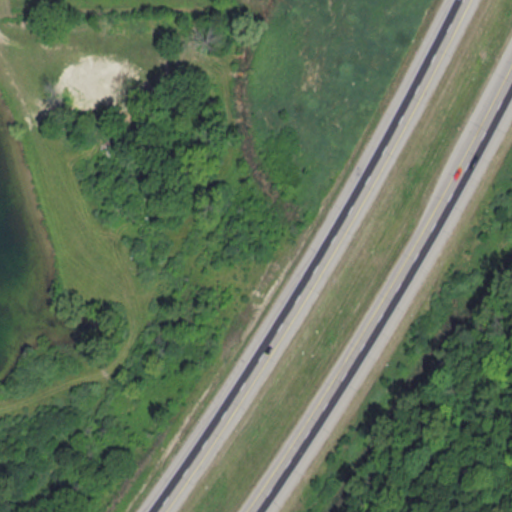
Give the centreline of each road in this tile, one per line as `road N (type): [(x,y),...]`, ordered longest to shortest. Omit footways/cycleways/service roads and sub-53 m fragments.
road 1 (motorway): [(466,0),(406,123),(254,381),(164,511)]
road 2 (motorway): [(257,511),(378,332),(511,85)]
